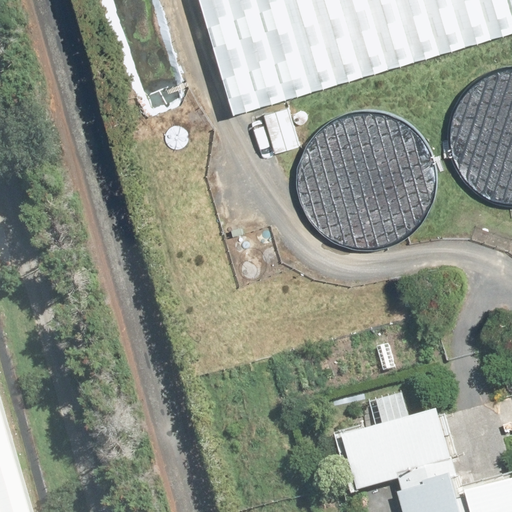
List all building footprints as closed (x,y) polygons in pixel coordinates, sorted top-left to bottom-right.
[(511,50),(511,0),(202,0),(242,131),(511,50)] [(496,203),(508,206),(511,206),(511,70),(508,71),(496,74),(485,79),(476,86),(467,95),(460,105),(455,115),(452,127),(451,139),(452,151),(455,162),(461,173),(467,183),(476,191),(486,198),(496,203)] [(388,248),(399,244),(404,241),(409,238),(418,230),(426,220),(431,210),(435,198),(437,187),(437,175),(435,163),(430,152),(424,141),(416,132),(407,125),(396,119),(385,115),(373,113),(361,113),(349,116),(338,120),(328,126),(319,134),(311,144),(305,154),(302,166),(300,177),(300,189),(302,201),(307,212),(313,223),(321,232),(330,239),(341,245),(352,249),(364,251),(376,250),(388,248)] [(413,419),(408,396),(373,404),(379,432),(348,438),(359,491),(402,482),(408,511),(466,511),(447,413),(413,419)] [(511,511),(511,483),(470,495),(474,511),(511,511)]
